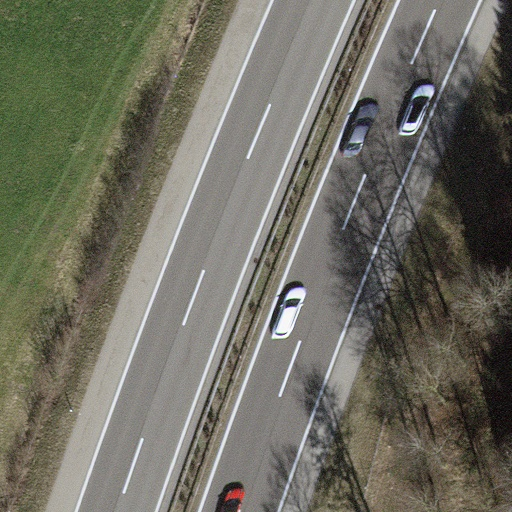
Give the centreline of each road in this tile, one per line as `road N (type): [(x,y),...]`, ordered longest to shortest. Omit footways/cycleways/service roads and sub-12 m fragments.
road 1 (motorway): [(242,511),(358,198),(442,0)]
road 2 (motorway): [(317,0),(245,163),(118,511)]
